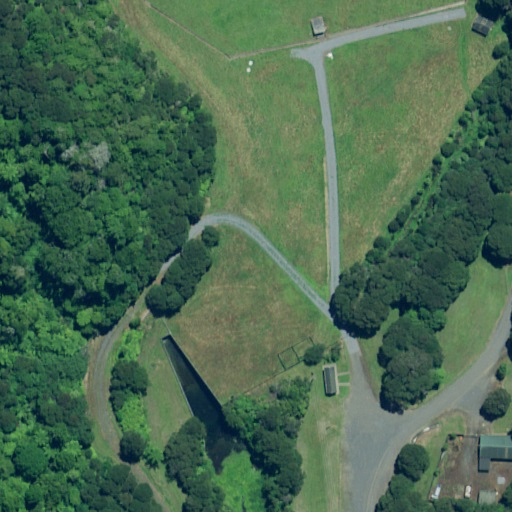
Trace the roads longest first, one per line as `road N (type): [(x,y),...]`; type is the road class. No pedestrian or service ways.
road 1 (track): [(166,511),(111,433),(99,355),(186,234),(209,220),(234,212),(332,311),(360,357),(363,442)]
road 2 (track): [(332,311),(315,69),(322,40),(458,12)]
